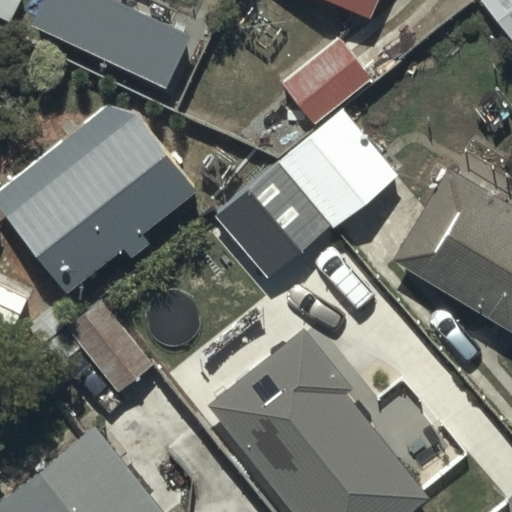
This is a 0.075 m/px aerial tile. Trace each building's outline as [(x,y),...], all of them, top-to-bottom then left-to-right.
[(0,0),(0,15),(11,21),(21,0),(0,0)] [(170,84),(193,32),(120,0),(46,0),(35,25),(170,84)] [(376,0),(303,0),(364,28),(376,0)] [(511,0),(490,0),(479,9),(510,50),(511,47),(511,0)] [(368,85),(336,46),(281,91),(313,130),(368,85)] [(105,115),(0,199),(0,220),(63,302),(120,258),(124,263),(140,251),(134,243),(191,200),(134,126),(105,115)] [(343,120),(213,225),(265,288),(394,183),(343,120)] [(511,215),(445,175),(389,269),(511,343),(511,215)] [(302,338),(206,415),(282,511),(417,511),(424,507),(342,403),(348,397),(302,338)] [(152,511),(91,434),(0,505),(0,511),(152,511)]
